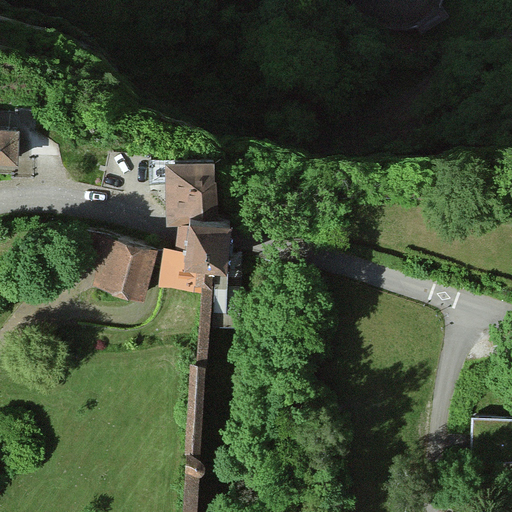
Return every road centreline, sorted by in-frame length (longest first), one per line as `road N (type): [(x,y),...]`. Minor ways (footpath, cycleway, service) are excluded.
road 1 (unclassified): [(0,200),(87,198),(465,304)]
road 2 (residential): [(465,304),(446,384),(434,511)]
